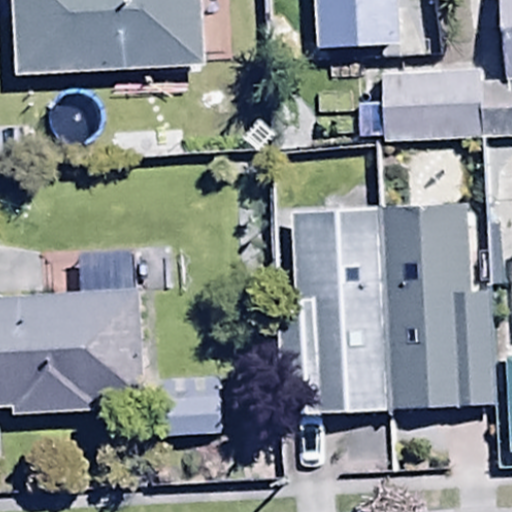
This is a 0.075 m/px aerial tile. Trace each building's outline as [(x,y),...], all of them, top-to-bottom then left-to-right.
[(10,0),(12,41),(203,32),(201,0),(10,0)] [(396,0),(316,0),(317,12),(397,11),(396,0)] [(511,137),(511,0),(502,0),(508,93),(482,95),(481,80),(383,86),(386,145),(511,137)] [(465,211),(293,222),(299,320),(282,321),(284,361),(303,360),(307,421),(493,409),(486,300),(470,301),(465,211)] [(132,356),(128,269),(0,273),(0,384),(95,381),(94,358),(132,356)]
